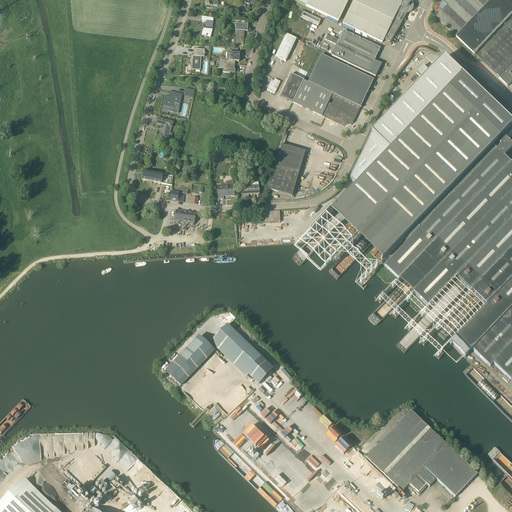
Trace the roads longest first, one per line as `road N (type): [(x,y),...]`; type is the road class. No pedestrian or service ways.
road 1 (unclassified): [(171,0),(114,191),(119,213),(152,237),(163,238),(169,205)]
road 2 (residential): [(356,150),(248,97),(268,0)]
road 3 (residential): [(145,203),(131,192),(137,146),(186,0)]
road 4 (residential): [(169,205),(309,204),(336,188),(356,150)]
road 5 (track): [(137,250),(41,260),(0,297)]
road 6 (residential): [(356,150),(413,32)]
road 7 (residential): [(511,112),(444,47),(413,32)]
road 8 (unknown): [(292,425),(277,451),(348,511)]
